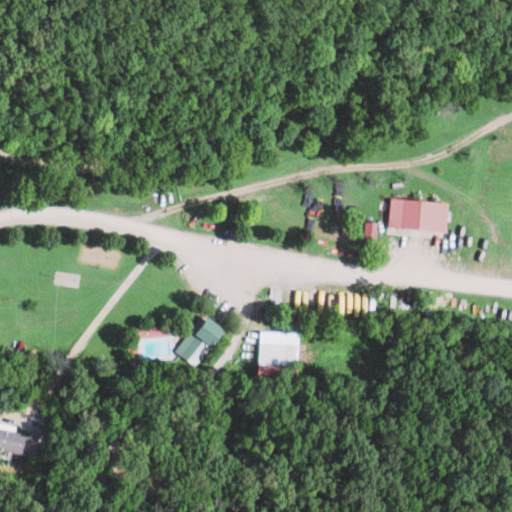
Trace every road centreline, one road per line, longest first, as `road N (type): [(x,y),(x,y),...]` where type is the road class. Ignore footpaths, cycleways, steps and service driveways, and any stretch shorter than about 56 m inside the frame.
road 1 (residential): [(0,218),(69,216),(336,271),(511,293)]
road 2 (residential): [(511,119),(419,167),(307,174),(113,225)]
